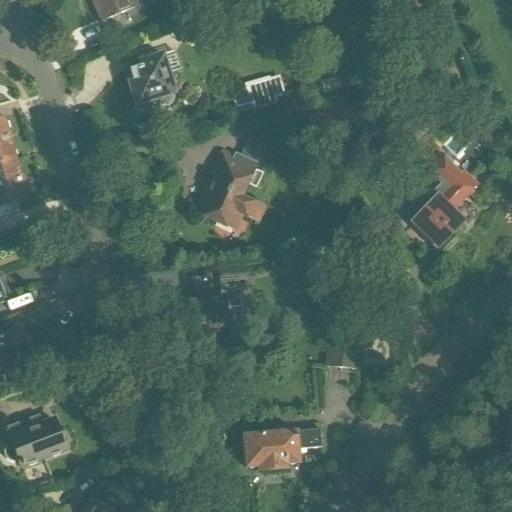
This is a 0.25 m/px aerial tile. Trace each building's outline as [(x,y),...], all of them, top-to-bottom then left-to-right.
[(130,0),(91,0),(102,23),(134,9),(130,0)] [(212,0),(216,9),(231,3),(229,0),(212,0)] [(168,31),(174,45),(230,24),(225,10),(168,31)] [(133,80),(129,81),(136,107),(150,102),(158,107),(168,104),(174,94),(163,55),(146,61),(146,59),(139,62),(139,63),(138,63),(140,68),(134,70),(130,72),(133,80)] [(233,99),(237,111),(286,97),(280,74),(244,84),(247,95),(233,99)] [(311,99),(294,104),(297,114),(314,109),(311,99)] [(362,128),(356,105),(303,120),(309,142),(362,128)] [(0,163),(16,159),(5,118),(0,119),(0,163)] [(223,156),(197,213),(219,223),(221,218),(237,225),(241,215),(258,222),(265,207),(242,197),(247,186),(256,190),(264,173),(260,172),(262,167),(241,156),(238,163),(223,156)] [(441,198),(453,209),(475,186),(442,156),(427,171),(438,182),(441,179),(443,181),(434,191),(441,198)] [(0,218),(19,213),(16,202),(27,199),(16,159),(0,163),(0,218)] [(441,198),(434,191),(431,194),(428,191),(406,214),(415,223),(443,251),(456,238),(452,233),(461,223),(450,213),(453,209),(441,198)] [(219,270),(220,283),(249,281),(248,268),(219,270)] [(188,344),(190,344),(189,339),(228,336),(226,308),(241,307),(240,290),(221,292),(221,297),(185,300),(188,344)] [(0,373),(1,373),(2,375),(16,370),(15,368),(31,362),(29,358),(33,357),(24,333),(20,334),(19,330),(2,337),(4,341),(0,342),(0,373)] [(354,371),(357,345),(329,343),(327,369),(354,371)] [(40,426),(36,417),(7,428),(13,443),(9,447),(8,453),(10,458),(15,462),(20,462),(22,467),(28,465),(29,467),(33,466),(37,464),(36,462),(51,456),(52,458),(56,457),(60,455),(59,453),(65,451),(64,448),(67,446),(68,442),(66,439),(63,437),(60,437),(54,421),(40,426)] [(321,449),(320,431),(277,435),(277,431),(262,433),(263,436),(243,437),(246,469),(258,468),(258,473),(288,470),(287,466),(299,465),(298,451),(321,449)] [(25,511),(14,499),(0,511),(25,511)] [(109,507),(97,500),(94,504),(91,503),(85,511),(107,511),(106,511),(109,507)]
